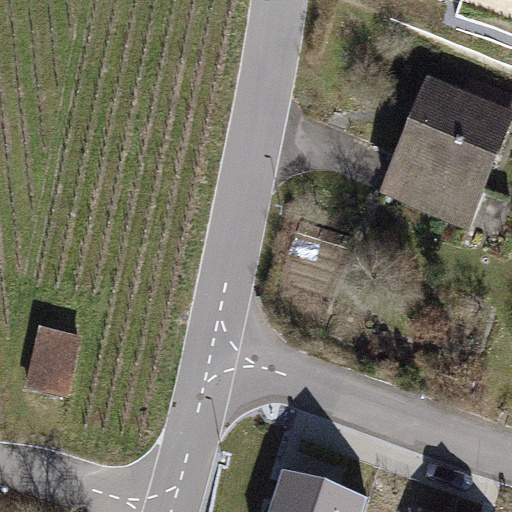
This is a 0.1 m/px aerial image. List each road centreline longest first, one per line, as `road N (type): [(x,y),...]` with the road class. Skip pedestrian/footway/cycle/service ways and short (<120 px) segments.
road 1 (residential): [(286,0),(212,354)]
road 2 (residential): [(511,458),(212,354)]
road 3 (residential): [(0,462),(179,502)]
road 4 (residential): [(212,354),(179,502)]
